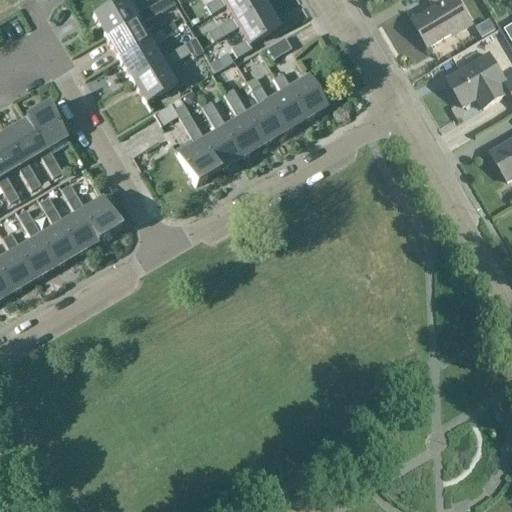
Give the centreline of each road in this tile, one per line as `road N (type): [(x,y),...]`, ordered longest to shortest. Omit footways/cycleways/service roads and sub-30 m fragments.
road 1 (residential): [(160,250),(395,116)]
road 2 (residential): [(160,250),(44,48)]
road 3 (tertiary): [(511,308),(395,116)]
road 4 (residential): [(0,351),(160,250)]
road 5 (tertiary): [(395,116),(325,0)]
